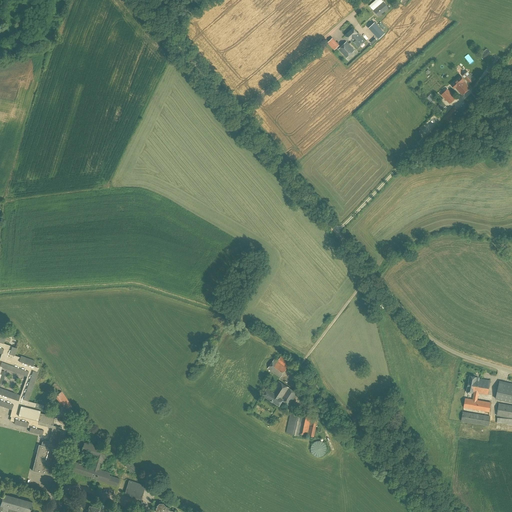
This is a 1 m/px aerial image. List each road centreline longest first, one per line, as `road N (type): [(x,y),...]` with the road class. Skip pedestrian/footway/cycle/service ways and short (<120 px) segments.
road 1 (unclassified): [(511,382),(422,340),(230,116)]
road 2 (unknown): [(334,239),(443,113)]
road 3 (unclassified): [(230,116),(141,0)]
